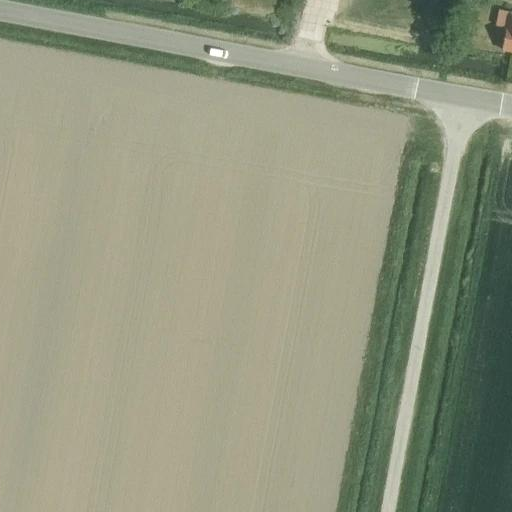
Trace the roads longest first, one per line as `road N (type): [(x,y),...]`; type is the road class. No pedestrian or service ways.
road 1 (unclassified): [(463,98),(0,11)]
road 2 (unclassified): [(386,511),(463,98)]
